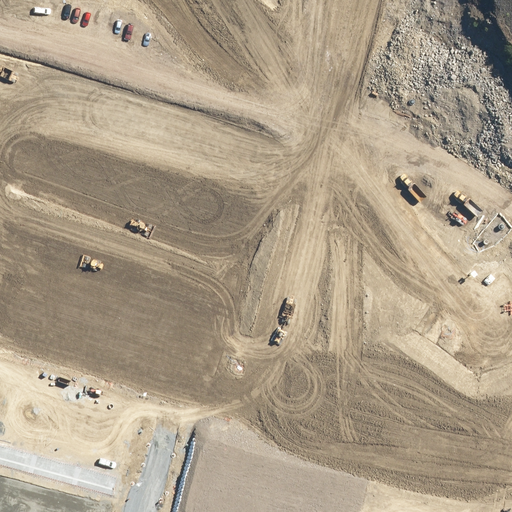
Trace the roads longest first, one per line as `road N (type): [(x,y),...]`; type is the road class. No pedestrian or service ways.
road 1 (residential): [(344,511),(391,320),(382,280),(366,267),(212,230)]
road 2 (residential): [(251,87),(333,110),(511,197)]
road 3 (residential): [(141,494),(212,230)]
road 4 (residential): [(212,230),(12,181)]
road 5 (residential): [(212,230),(251,87)]
road 6 (residential): [(0,455),(141,494)]
road 7 (residential): [(12,181),(46,55)]
